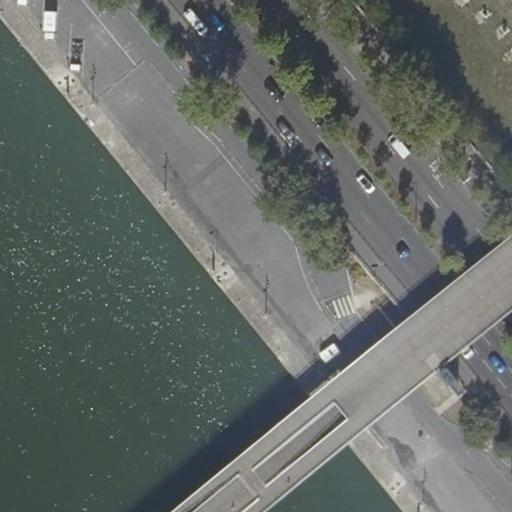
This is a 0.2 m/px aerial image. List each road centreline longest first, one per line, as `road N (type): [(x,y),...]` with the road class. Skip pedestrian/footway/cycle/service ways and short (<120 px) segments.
road 1 (primary): [(211,0),(511,374)]
road 2 (primary): [(511,290),(275,0)]
